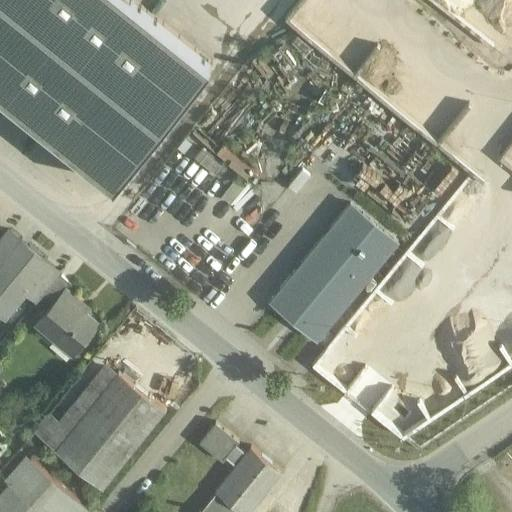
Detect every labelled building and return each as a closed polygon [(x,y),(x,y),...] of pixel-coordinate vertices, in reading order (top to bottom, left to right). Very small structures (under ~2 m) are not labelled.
[(135,0),(0,0),(0,89),(116,184),(213,63),(135,0)] [(399,242),(350,202),(269,300),(318,340),(399,242)] [(511,343),(511,331),(479,305),(511,263),(511,252),(452,204),(388,283),(441,325),(395,382),(435,415),(481,358),(493,367),(511,343)] [(21,238),(0,263),(0,306),(3,309),(23,285),(29,278),(43,260),(45,258),(21,238)] [(59,273),(43,260),(29,278),(44,291),(59,273)] [(44,291),(43,293),(53,301),(64,288),(66,289),(70,283),(59,273),(44,291)] [(44,291),(29,278),(23,285),(39,297),(43,293),(44,291)] [(66,289),(64,288),(53,301),(35,322),(73,353),(98,323),(77,305),(80,301),(66,289)] [(54,447),(116,371),(102,359),(57,414),(46,406),(29,426),(54,447)] [(116,371),(54,447),(102,486),(164,410),(116,371)] [(237,440),(214,422),(199,440),(222,458),(224,455),(234,464),(241,456),(231,447),(237,440)] [(234,464),(214,490),(217,492),(240,511),(246,511),(281,470),(250,445),(241,456),(234,464)] [(91,511),(95,508),(31,452),(9,477),(10,478),(11,477),(50,511),(91,511)] [(10,478),(0,489),(0,511),(50,511),(11,477),(10,478)] [(240,511),(217,492),(202,511),(201,510),(199,511),(240,511)]
